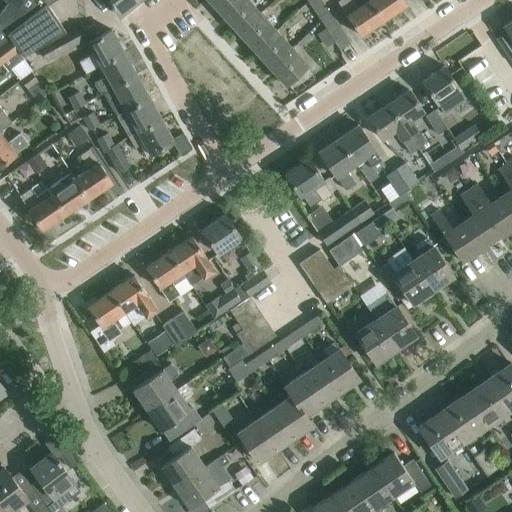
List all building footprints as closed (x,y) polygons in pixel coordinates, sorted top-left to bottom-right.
[(0,0),(0,35),(5,32),(45,2),(43,0),(0,0)] [(106,0),(119,15),(138,0),(106,0)] [(208,0),(222,14),(236,0),(208,0)] [(236,0),(222,14),(238,32),(260,12),(249,0),(236,0)] [(308,0),(322,20),(331,14),(321,0),(308,0)] [(345,13),(349,18),(360,35),(383,19),(370,0),(364,0),(357,5),(353,0),(338,0),(346,12),(345,13)] [(370,0),(383,19),(406,3),(404,0),(370,0)] [(5,32),(19,51),(20,50),(22,53),(63,31),(45,2),(5,32)] [(238,32),(254,49),(276,29),(260,12),(238,32)] [(322,20),(341,48),(350,42),(331,14),(322,20)] [(511,18),(503,24),(511,37),(511,18)] [(40,45),(47,58),(81,39),(74,27),(40,45)] [(85,72),(96,66),(123,51),(111,28),(88,41),(93,51),(77,59),(85,72)] [(254,49),(270,67),(292,47),(276,29),(254,49)] [(0,62),(5,59),(12,67),(20,78),(32,69),(24,58),(19,51),(5,32),(0,35),(0,62)] [(292,47),(270,67),(286,85),(308,65),(292,47)] [(100,92),(135,73),(123,51),(96,66),(102,76),(94,80),(100,92)] [(422,80),(433,96),(444,113),(466,98),(444,65),(422,80)] [(38,79),(31,70),(21,78),(28,86),(38,79)] [(102,92),(115,113),(148,95),(135,73),(100,92),(100,93),(102,92)] [(408,88),(388,102),(418,148),(427,142),(412,119),(423,111),(408,88)] [(83,101),(78,91),(68,96),(74,106),(83,101)] [(116,114),(128,135),(160,117),(148,95),(115,113),(115,114),(116,114)] [(368,116),(379,132),(383,139),(395,131),(410,153),(418,148),(388,102),(368,116)] [(0,129),(11,121),(0,105),(0,129)] [(92,111),(83,116),(89,128),(98,122),(92,111)] [(160,117),(128,135),(134,147),(140,144),(146,155),(173,140),(160,117)] [(357,123),(338,136),(356,163),(365,157),(374,170),(384,163),(375,150),(376,150),(357,123)] [(454,137),(459,145),(461,148),(481,135),(474,124),(454,137)] [(68,132),(76,144),(88,137),(81,125),(68,132)] [(0,132),(0,164),(16,152),(15,152),(28,143),(20,133),(7,142),(0,132)] [(105,148),(111,158),(118,171),(128,166),(121,153),(115,142),(113,143),(106,132),(97,137),(103,149),(105,148)] [(318,150),(329,166),(336,177),(337,176),(345,189),(355,182),(347,169),(356,163),(338,136),(318,150)] [(455,147),(431,163),(434,169),(463,150),(461,148),(459,145),(454,137),(450,139),(455,147)] [(87,169),(75,177),(89,197),(112,182),(89,148),(78,156),(87,169)] [(39,151),(29,159),(37,170),(47,163),(39,151)] [(322,200),(332,193),(331,192),(335,189),(327,177),(323,180),(308,157),(284,172),(300,195),(313,187),(322,200)] [(395,167),(409,188),(420,181),(406,160),(395,167)] [(510,187),(500,194),(511,212),(511,171),(506,163),(498,169),(510,187)] [(386,174),(399,194),(409,188),(395,167),(386,174)] [(48,188),(52,193),(52,192),(66,213),(89,197),(75,177),(63,185),(60,180),(48,188)] [(477,183),(468,189),(499,235),(511,226),(511,212),(500,194),(489,202),(477,183)] [(41,200),(32,186),(20,194),(42,229),(66,213),(52,192),(52,193),(41,200)] [(472,213),(461,220),(480,248),(499,235),(468,189),(460,195),(472,213)] [(365,198),(351,208),(350,208),(359,221),(374,211),(365,198)] [(383,213),(388,220),(398,213),(393,206),(383,213)] [(326,244),(358,222),(349,209),(331,221),(317,231),(319,234),(326,244)] [(430,215),(450,244),(461,260),(480,248),(461,220),(451,227),(439,209),(430,215)] [(201,228),(213,245),(218,253),(241,237),(225,212),(201,228)] [(372,220),(377,227),(388,220),(383,213),(372,220)] [(351,233),(328,249),(338,264),(340,263),(340,264),(363,249),(351,233)] [(192,235),(168,250),(183,272),(195,264),(204,277),(215,269),(192,235)] [(433,245),(413,259),(433,289),(453,275),(433,245)] [(299,262),(306,272),(327,258),(320,247),(299,262)] [(145,266),(156,283),(169,301),(180,293),(171,280),(183,272),(168,250),(145,266)] [(234,288),(242,299),(249,295),(270,280),(250,251),(240,257),(249,271),(244,274),(247,279),(234,288)] [(306,272),(312,282),(334,267),(327,258),(306,272)] [(392,273),(401,286),(412,303),(433,289),(413,259),(392,273)] [(312,282),(319,292),(347,274),(340,264),(340,263),(338,264),(334,267),(312,282)] [(134,274),(110,290),(125,311),(137,303),(146,316),(157,308),(134,274)] [(319,292),(326,302),(353,284),(347,274),(319,292)] [(226,310),(230,307),(242,299),(234,288),(228,279),(221,284),(226,292),(218,297),(226,310)] [(110,290),(87,305),(100,324),(90,330),(103,351),(104,350),(114,343),(111,339),(121,332),(121,331),(119,328),(131,321),(125,311),(110,290)] [(367,305),(376,318),(395,348),(416,334),(387,291),(367,305)] [(230,307),(238,318),(256,306),(249,295),(242,299),(230,307)] [(238,318),(243,327),(262,315),(256,306),(238,318)] [(172,318),(186,337),(197,330),(183,310),(172,318)] [(236,332),(243,342),(243,343),(270,325),(262,315),(243,327),(236,332)] [(298,327),(304,335),(322,323),(316,315),(298,327)] [(162,325),(176,344),(186,337),(172,318),(162,325)] [(395,348),(376,318),(355,332),(375,362),(383,356),(385,360),(396,353),(394,349),(395,348)] [(223,355),(230,366),(241,358),(250,352),(259,346),(276,334),(270,325),(243,343),(243,342),(234,348),(225,354),(223,355)] [(280,339),(286,347),(304,335),(298,327),(280,339)] [(148,340),(158,354),(169,347),(159,332),(148,340)] [(263,351),(268,359),(286,347),(280,339),(263,351)] [(339,347),(321,360),(341,390),(359,377),(339,347)] [(244,363),(250,371),(268,359),(263,351),(244,363)] [(144,353),(134,359),(138,367),(149,361),(144,353)] [(228,367),(237,380),(250,371),(244,363),(241,358),(230,366),(228,367)] [(321,360),(303,372),(323,402),(341,390),(321,360)] [(132,388),(146,409),(176,388),(169,378),(178,372),(171,362),(132,388)] [(511,363),(511,362),(488,377),(510,408),(511,406),(511,363)] [(303,372),(285,384),(305,414),(323,402),(303,372)] [(488,377),(465,393),(487,424),(510,408),(488,377)] [(292,395),(274,407),(294,436),(312,424),(305,414),(285,384),(292,395)] [(176,388),(146,409),(160,429),(162,428),(169,439),(202,417),(194,406),(190,409),(176,388)] [(465,393),(443,408),(464,440),(487,424),(465,393)] [(222,403),(213,409),(224,425),(233,419),(222,403)] [(274,407),(256,419),(276,449),(294,436),(274,407)] [(464,440),(443,408),(418,425),(440,456),(464,440)] [(238,432),(246,444),(257,461),(276,449),(256,419),(238,432)] [(160,465),(174,485),(205,465),(191,444),(200,438),(193,427),(167,446),(174,456),(160,465)] [(499,467),(485,447),(474,455),(488,475),(499,467)] [(34,487),(43,500),(51,511),(71,496),(64,487),(73,480),(59,462),(61,461),(58,457),(57,458),(51,451),(31,466),(42,481),(34,487)] [(393,451),(373,464),(394,494),(414,481),(420,491),(430,484),(413,458),(402,464),(393,451)] [(435,467),(455,497),(467,488),(447,459),(435,467)] [(202,497),(209,507),(235,489),(228,479),(230,477),(220,463),(208,471),(205,465),(174,485),(188,506),(202,497)] [(373,464),(354,478),(374,508),(394,494),(373,464)] [(4,467),(0,470),(0,507),(3,511),(7,511),(27,497),(4,467)] [(354,478),(333,492),(346,511),(367,511),(374,508),(354,478)] [(346,511),(333,492),(311,506),(315,511),(346,511)] [(473,504),(467,496),(460,501),(465,510),(473,504)] [(34,506),(32,508),(34,511),(51,511),(43,500),(34,506)]
